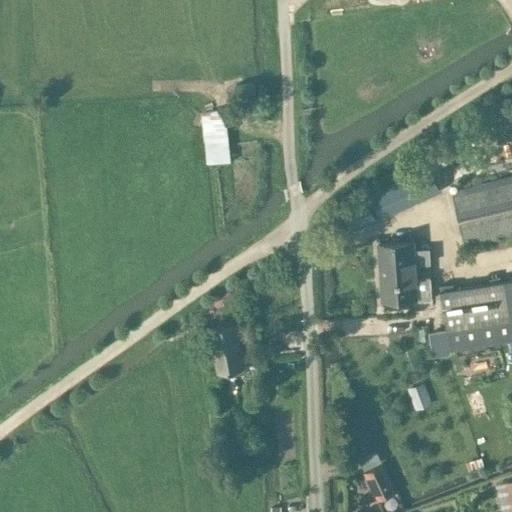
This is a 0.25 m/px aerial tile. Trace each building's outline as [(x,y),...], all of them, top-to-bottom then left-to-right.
[(511,234),(511,174),(452,189),(465,246),(511,234)] [(413,201),(403,178),(359,196),(362,203),(338,213),(345,229),(413,201)] [(418,277),(415,239),(377,242),(381,301),(417,299),(417,300),(432,298),(431,276),(418,277)] [(511,278),(441,290),(446,328),(447,330),(511,320),(511,278)] [(243,366),(236,322),(209,326),(217,371),(243,366)] [(447,330),(446,328),(428,331),(432,357),(450,354),(450,350),(447,330)] [(432,403),(424,382),(408,388),(415,409),(432,403)] [(226,410),(223,390),(210,392),(213,412),(226,410)] [(229,430),(227,417),(226,410),(213,412),(214,417),(216,431),(229,430)] [(361,448),(354,417),(342,420),(348,450),(361,448)] [(481,457),(466,462),(470,474),(485,469),(481,457)] [(395,490),(383,464),(365,472),(378,498),(395,490)] [(279,511),(280,503),(271,503),(271,511),(279,511)]
